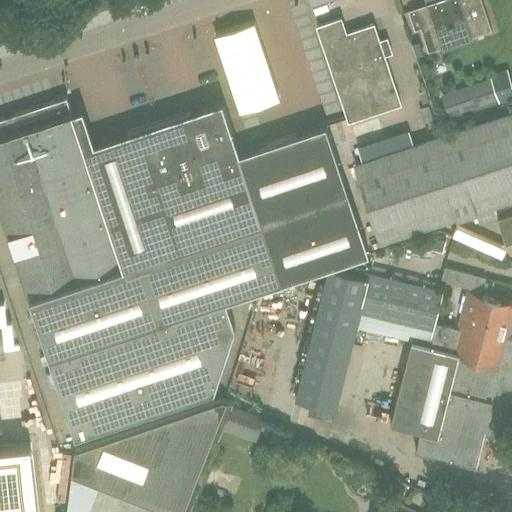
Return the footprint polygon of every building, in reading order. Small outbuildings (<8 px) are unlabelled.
[(421,27),(428,50),(492,29),(482,0),(435,0),(408,9),(415,29),(421,27)] [(259,18),(217,31),(240,109),(282,97),(259,18)] [(386,37),(379,40),(374,24),(346,34),(341,18),(317,26),(349,120),(400,103),(385,56),(391,53),(386,37)] [(492,76),(440,94),(448,116),(500,98),(492,76)] [(83,108),(70,112),(65,96),(0,117),(0,212),(29,299),(75,436),(214,391),(235,327),(226,300),(369,253),(326,124),(240,153),(223,101),(203,107),(204,112),(192,116),(191,111),(127,132),(129,137),(96,148),(90,127),(83,108)] [(380,242),(475,210),(479,222),(496,217),(504,242),(511,239),(511,112),(354,164),(380,242)] [(445,240),(426,236),(423,247),(442,252),(445,240)] [(445,267),(441,281),(469,288),(473,274),(445,267)] [(328,269),(296,400),(335,409),(356,327),(360,310),(368,279),(328,269)] [(410,341),(390,424),(420,432),(415,450),(475,466),(484,431),(494,434),(500,430),(510,396),(511,393),(511,335),(508,334),(511,318),(511,302),(481,295),(468,292),(467,292),(458,328),(436,322),(434,328),(430,346),(410,341)] [(206,511),(203,511),(202,511),(189,511),(232,403),(222,400),(75,450),(73,461),(71,474),(72,474),(97,484),(86,511),(206,511)] [(232,405),(223,429),(254,442),(263,417),(232,405)] [(0,511),(37,511),(30,443),(0,446),(0,511)] [(86,511),(97,484),(71,474),(66,511),(86,511)] [(413,511),(385,499),(379,511),(413,511)]
